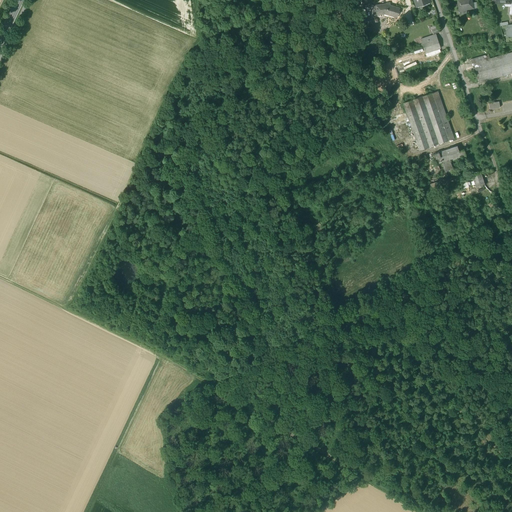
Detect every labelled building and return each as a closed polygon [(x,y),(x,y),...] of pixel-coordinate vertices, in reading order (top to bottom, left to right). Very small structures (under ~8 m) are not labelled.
[(471,0),(457,0),(459,10),(466,8),(466,10),(473,8),(472,3),(471,0)] [(399,8),(387,5),(387,4),(376,5),(377,13),(385,12),(396,16),(399,8)] [(453,15),(449,16),(452,23),(459,21),(457,17),(454,18),(453,15)] [(435,34),(421,39),(426,53),(439,49),(440,49),(435,34)] [(439,49),(426,53),(427,57),(441,53),(439,49)] [(486,60),(472,64),(477,83),(511,72),(511,52),(490,59),(486,60)] [(486,55),(470,59),(472,64),(486,60),(486,58),(487,58),(486,55)] [(438,91),(403,103),(406,112),(410,122),(420,151),(455,139),(438,91)] [(406,112),(394,117),(384,121),(387,127),(397,123),(399,126),(410,122),(406,112)] [(456,147),(446,150),(449,161),(450,161),(465,155),(464,150),(458,152),(456,147)] [(446,150),(434,154),(438,165),(444,163),(449,179),(430,185),(432,191),(457,183),(450,161),(449,161),(446,150)] [(439,166),(433,168),(436,175),(441,172),(439,166)] [(480,172),(472,175),(476,188),(485,185),(480,172)]
